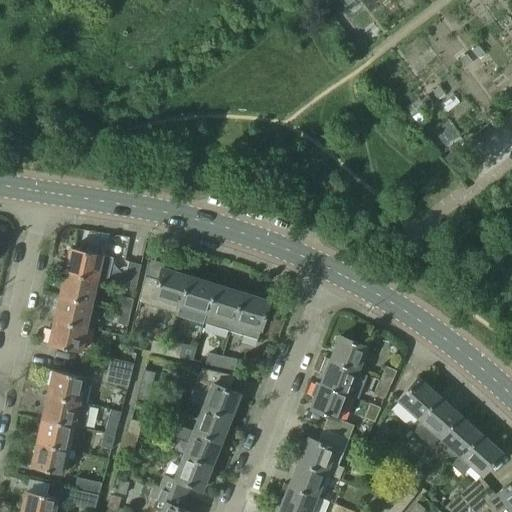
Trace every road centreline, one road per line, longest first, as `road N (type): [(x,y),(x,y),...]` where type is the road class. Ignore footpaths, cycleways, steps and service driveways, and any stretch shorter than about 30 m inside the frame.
road 1 (tertiary): [(328,269),(199,220),(43,192)]
road 2 (residential): [(328,269),(233,511)]
road 3 (tertiary): [(511,397),(404,310),(328,269)]
road 4 (residential): [(0,390),(43,192)]
